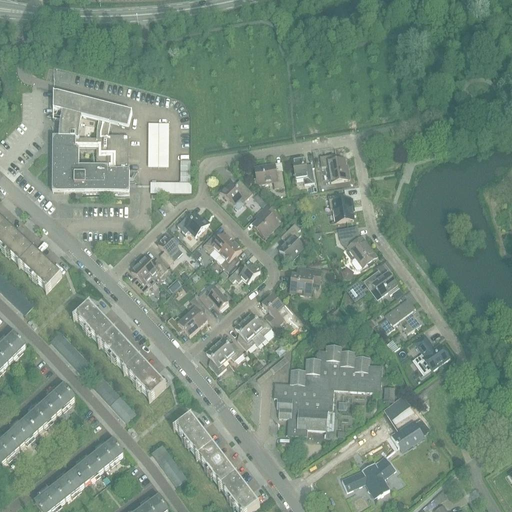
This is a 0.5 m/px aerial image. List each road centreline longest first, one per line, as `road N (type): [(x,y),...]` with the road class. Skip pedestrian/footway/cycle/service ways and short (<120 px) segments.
road 1 (residential): [(411,400),(461,358),(372,227),(355,139),(217,161),(204,171),(204,196)]
road 2 (residential): [(181,359),(277,272),(204,196)]
road 3 (secondary): [(17,11),(143,13),(232,0)]
road 4 (residential): [(181,359),(297,511)]
road 5 (residential): [(0,179),(105,279)]
road 6 (residential): [(5,511),(114,424)]
road 7 (residential): [(204,196),(180,207),(105,279)]
